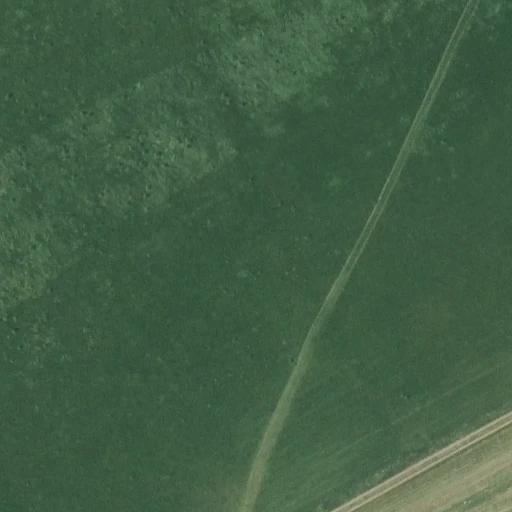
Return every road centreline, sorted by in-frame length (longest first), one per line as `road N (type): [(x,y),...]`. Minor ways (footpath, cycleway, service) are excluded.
road 1 (track): [(162,0),(436,451)]
road 2 (track): [(436,451),(326,511)]
